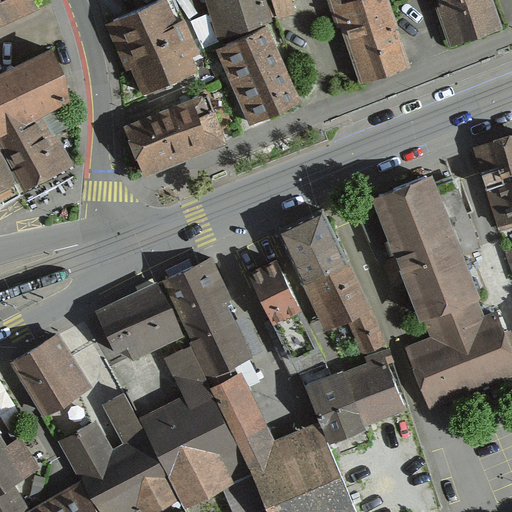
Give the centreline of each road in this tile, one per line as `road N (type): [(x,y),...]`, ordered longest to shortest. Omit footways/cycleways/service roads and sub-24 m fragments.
road 1 (tertiary): [(107,246),(511,89)]
road 2 (tertiary): [(107,246),(102,55),(83,0)]
road 3 (tertiary): [(0,337),(69,302),(107,246)]
